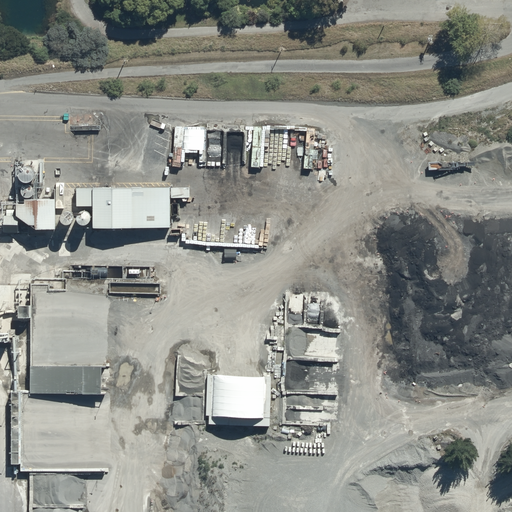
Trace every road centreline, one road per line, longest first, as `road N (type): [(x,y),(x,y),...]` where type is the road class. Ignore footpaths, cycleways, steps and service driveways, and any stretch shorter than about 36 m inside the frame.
road 1 (track): [(511,46),(425,65),(121,71),(0,85)]
road 2 (track): [(511,210),(413,234),(378,265),(349,424),(355,440),(385,450),(456,412),(511,399)]
road 3 (track): [(511,8),(136,34),(97,27),(79,0)]
